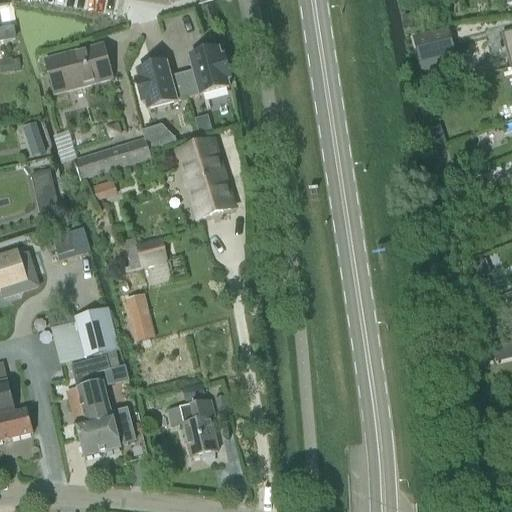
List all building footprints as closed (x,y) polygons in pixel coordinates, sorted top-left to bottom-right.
[(10,5),(0,6),(0,43),(16,41),(10,5)] [(511,31),(502,34),(511,69),(511,68),(511,31)] [(45,62),(54,97),(112,81),(103,46),(45,62)] [(182,75),(188,101),(229,90),(227,82),(231,81),(224,57),(221,58),(219,51),(189,58),(193,72),(182,75)] [(148,112),(188,101),(182,75),(170,79),(166,65),(137,73),(139,80),(136,81),(142,105),(145,104),(148,112)] [(30,127),(22,130),(26,141),(40,136),(37,126),(36,125),(30,127)] [(144,142),(74,163),(79,182),(80,182),(150,161),(147,153),(144,142)] [(213,142),(175,153),(197,221),(234,209),(213,142)] [(92,189),(97,204),(117,197),(113,183),(92,189)] [(56,197),(35,201),(38,216),(59,212),(56,197)] [(130,271),(141,268),(141,269),(165,262),(160,243),(137,249),(135,240),(123,243),(130,271)] [(21,252),(0,258),(0,287),(29,280),(21,252)] [(136,292),(118,297),(122,312),(140,307),(136,292)] [(148,312),(129,317),(136,345),(155,340),(148,312)] [(106,315),(74,323),(74,325),(83,360),(115,352),(110,332),(106,315)] [(52,331),(50,331),(59,366),(83,360),(74,325),(58,329),(52,331)] [(77,366),(101,456),(119,451),(116,437),(126,435),(123,423),(113,425),(107,402),(114,400),(112,389),(104,391),(102,384),(98,385),(96,375),(110,373),(106,358),(77,366)] [(84,460),(101,456),(77,366),(70,367),(73,379),(76,391),(75,391),(83,423),(74,425),(84,460)] [(6,382),(0,383),(0,444),(32,436),(26,411),(14,414),(6,382)] [(201,387),(182,392),(184,403),(204,398),(201,387)] [(231,417),(226,398),(215,401),(219,419),(231,417)] [(190,461),(200,459),(201,462),(214,459),(213,455),(217,454),(209,421),(213,420),(209,402),(178,410),(190,461)] [(54,406),(56,418),(68,415),(65,403),(54,406)]
